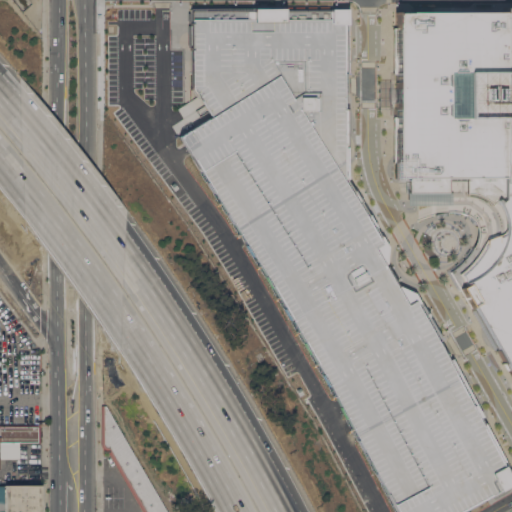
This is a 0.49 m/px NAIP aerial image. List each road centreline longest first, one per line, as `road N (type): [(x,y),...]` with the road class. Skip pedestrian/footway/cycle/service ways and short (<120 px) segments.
road 1 (primary): [(86,340),(84,0)]
road 2 (primary): [(58,0),(58,333)]
road 3 (motorway): [(262,480),(125,258)]
road 4 (motorway): [(121,313),(238,511)]
road 5 (motorway): [(125,258),(20,122)]
road 6 (motorway): [(18,177),(121,313)]
